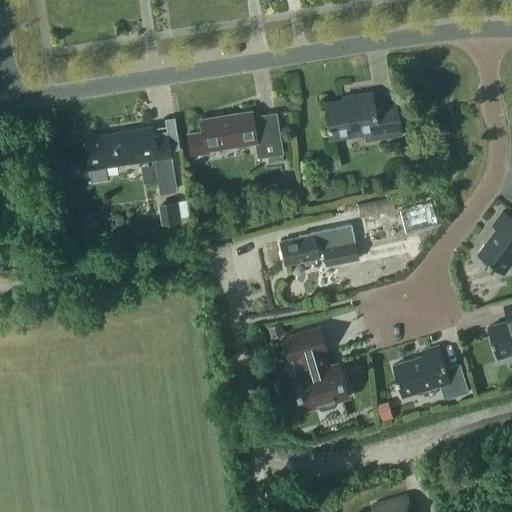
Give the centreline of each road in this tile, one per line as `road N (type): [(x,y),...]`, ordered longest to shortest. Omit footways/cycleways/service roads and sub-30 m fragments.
road 1 (residential): [(3,71),(18,91),(36,95),(484,28)]
road 2 (track): [(0,285),(166,259),(217,268),(229,286),(259,461)]
road 3 (residential): [(484,28),(499,145),(495,176),(427,278),(355,299)]
road 4 (track): [(511,419),(335,465),(259,461)]
